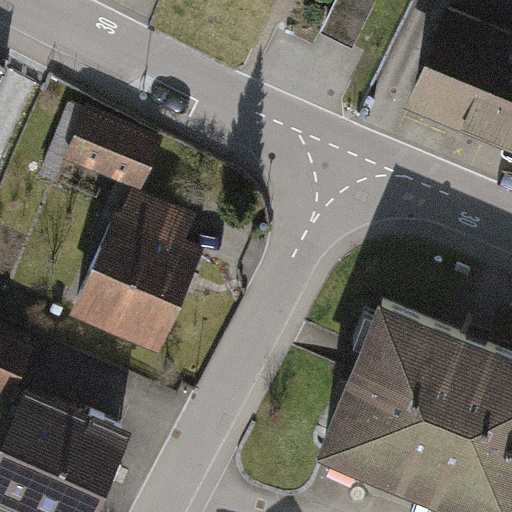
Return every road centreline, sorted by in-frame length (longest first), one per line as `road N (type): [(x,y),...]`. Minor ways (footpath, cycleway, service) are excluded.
road 1 (residential): [(162,511),(348,149)]
road 2 (residential): [(32,0),(348,149)]
road 3 (residential): [(348,149),(511,216)]
